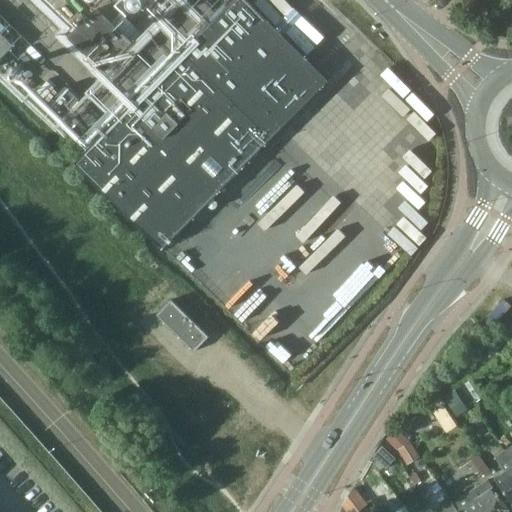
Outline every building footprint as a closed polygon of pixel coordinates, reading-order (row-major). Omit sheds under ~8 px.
[(325,80),(243,0),(235,0),(76,162),(162,247),(261,146),(325,80)] [(129,15),(132,16),(135,16),(138,14),(141,12),(142,9),(143,6),(142,2),(140,0),(125,0),(124,2),(123,5),(123,8),(124,11),(126,13),(129,15)] [(311,49),(326,34),(289,0),(256,0),(256,1),(266,10),(272,4),(288,19),(284,24),(311,49)] [(97,9),(70,36),(104,70),(131,43),(97,9)] [(0,57),(12,45),(0,32),(0,57)] [(340,289),(303,327),(317,340),(353,302),(340,289)] [(170,299),(155,314),(193,351),(208,336),(170,299)] [(473,380),(465,385),(477,402),(484,397),(473,380)] [(454,390),(443,397),(455,417),(466,409),(454,390)] [(416,418),(405,428),(408,432),(419,422),(416,418)] [(398,429),(386,439),(397,451),(398,450),(410,442),(398,429)] [(410,442),(398,450),(408,465),(420,457),(410,442)] [(382,446),(372,457),(386,469),(395,459),(382,446)] [(511,460),(505,450),(495,457),(506,472),(496,479),(511,503),(511,460)] [(479,454),(470,460),(479,474),(488,468),(479,454)] [(367,498),(385,481),(374,469),(356,486),(367,498)] [(415,473),(409,477),(414,484),(420,481),(415,473)] [(489,480),(453,504),(454,505),(458,511),(510,511),(508,510),(489,481),(489,480)] [(354,487),(342,507),(345,511),(358,511),(367,505),(354,487)] [(452,502),(437,511),(458,511),(454,505),(453,504),(452,502)]
